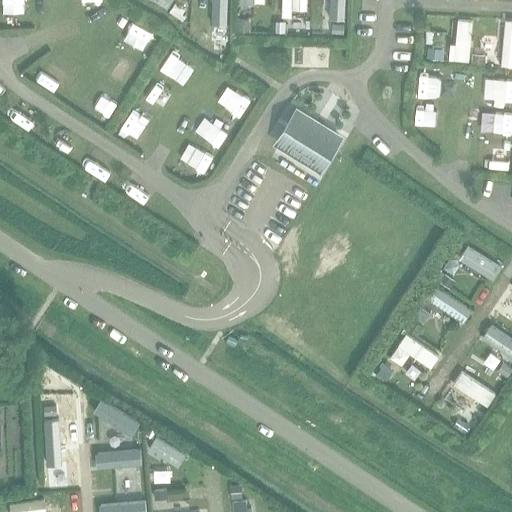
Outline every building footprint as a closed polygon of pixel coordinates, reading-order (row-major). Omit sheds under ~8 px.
[(349,12),(364,12),(364,0),(348,1),(349,12)] [(147,4),(140,22),(156,28),(163,10),(147,4)] [(250,17),(236,17),(236,31),(250,31),(250,17)] [(275,20),(274,30),(284,31),(285,20),(275,20)] [(497,20),(496,37),(510,38),(511,21),(497,20)] [(325,22),(324,31),(336,32),(336,22),(325,22)] [(145,36),(132,53),(147,64),(160,47),(145,36)] [(183,39),(178,55),(204,64),(210,48),(183,39)] [(427,47),(426,57),(442,58),(443,48),(427,47)] [(472,52),(470,62),(484,64),(485,54),(472,52)] [(171,66),(157,83),(177,98),(190,81),(171,66)] [(262,93),(271,76),(254,67),(244,84),(262,93)] [(114,74),(103,92),(120,104),(132,86),(114,74)] [(432,109),(461,110),(463,87),(433,85),(432,109)] [(144,102),(136,115),(153,125),(160,111),(144,102)] [(319,169),(339,136),(297,110),(277,142),(319,169)] [(213,128),(203,142),(222,156),(232,142),(213,128)] [(255,166),(245,186),(261,194),(271,174),(255,166)] [(473,244),(509,262),(511,255),(511,246),(480,230),(473,244)] [(444,274),(438,282),(449,289),(454,281),(444,274)] [(420,301),(414,310),(424,316),(430,308),(420,301)] [(489,354),(502,353),(501,337),(489,338),(489,354)] [(502,363),(497,371),(507,378),(511,370),(502,363)] [(381,365),(375,374),(384,381),(391,372),(381,365)] [(61,426),(82,426),(81,403),(60,403),(61,426)] [(55,405),(43,406),(44,414),(55,414),(55,405)] [(458,418),(453,426),(464,433),(469,426),(458,418)] [(197,444),(200,432),(168,423),(165,435),(197,444)] [(149,428),(146,436),(153,438),(156,430),(149,428)] [(183,464),(184,450),(172,449),(171,463),(183,464)] [(132,459),(123,459),(124,471),(133,471),(132,459)] [(184,476),(170,477),(171,492),(185,491),(184,476)] [(242,484),(230,484),(231,496),(242,496),(242,484)] [(254,487),(253,507),(264,507),(265,488),(254,487)] [(66,488),(44,489),(45,506),(66,506),(66,488)] [(167,489),(154,490),(155,500),(168,499),(167,489)] [(32,492),(12,493),(12,509),(33,509),(32,492)] [(176,494),(175,511),(221,511),(221,494),(176,494)]
